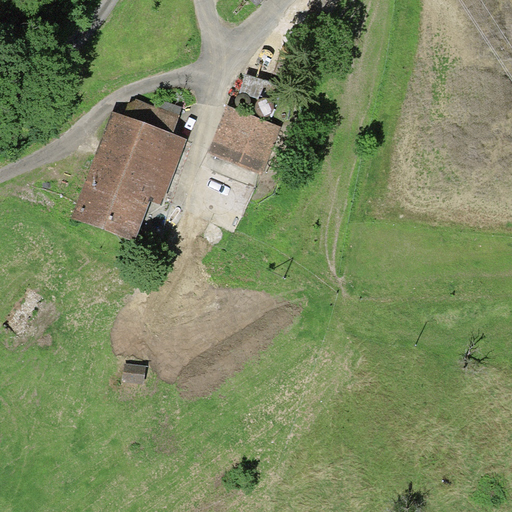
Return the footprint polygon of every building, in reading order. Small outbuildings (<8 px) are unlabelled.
[(132,97),(125,115),(172,134),(179,116),(132,97)] [(281,126),(227,105),(208,154),(261,175),(281,126)] [(125,115),(112,111),(71,217),(134,241),(150,200),(161,205),(186,139),(172,134),(125,115)] [(25,323),(8,312),(0,325),(0,330),(16,339),(25,323)] [(146,367),(123,364),(121,382),(144,385),(146,367)]
